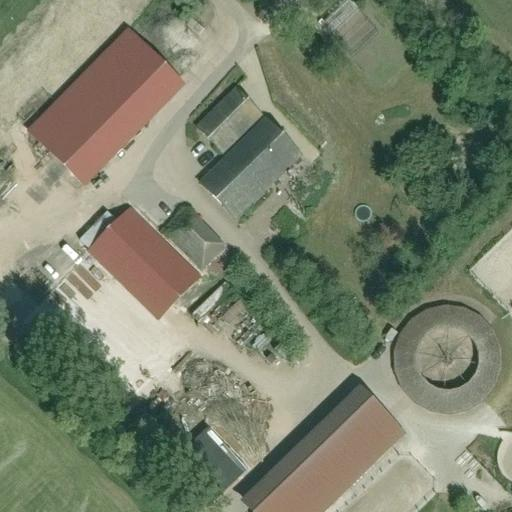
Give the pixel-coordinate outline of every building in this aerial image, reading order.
[(175,81),(127,33),(29,133),(77,181),(175,81)] [(235,89),(196,128),(222,154),(261,116),(235,89)] [(199,184),(235,222),(301,158),(265,121),(199,184)] [(188,210),(165,233),(201,270),(225,247),(188,210)] [(61,218),(65,227),(81,220),(77,211),(61,218)] [(199,279),(131,213),(88,256),(156,322),(199,279)] [(189,307),(203,323),(223,304),(217,299),(231,287),(221,277),(189,307)] [(177,400),(193,411),(202,397),(187,386),(177,400)] [(324,511),(403,436),(371,403),(257,511),(324,511)] [(227,429),(255,442),(265,421),(237,408),(227,429)]
